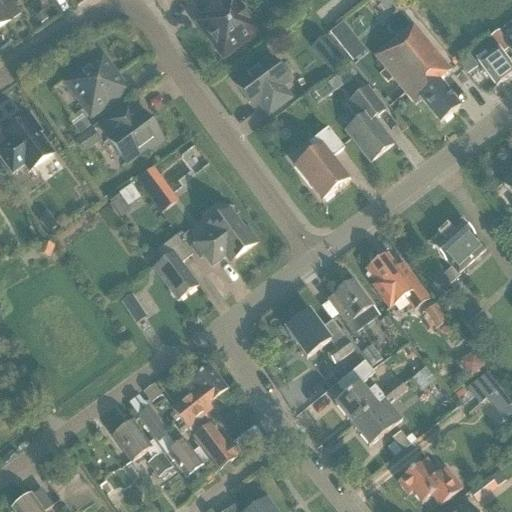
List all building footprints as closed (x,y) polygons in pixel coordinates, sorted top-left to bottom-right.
[(0,0),(0,29),(5,27),(20,16),(9,0),(0,0)] [(47,11),(35,19),(42,29),(69,11),(61,0),(47,0),(42,4),(47,11)] [(228,0),(193,0),(191,2),(209,26),(208,33),(205,35),(223,60),(246,43),(247,44),(261,34),(251,20),(249,22),(233,0),(230,0),(229,1),(228,0)] [(440,126),(460,109),(441,86),(442,85),(440,82),(451,73),(412,27),(375,59),(415,108),(421,103),(440,126)] [(342,28),(330,38),(340,49),(351,39),(342,28)] [(498,33),(490,39),(502,55),(509,49),(498,33)] [(496,89),(511,77),(511,70),(498,51),(487,59),(484,55),(475,62),(496,89)] [(335,52),(323,62),(333,75),(345,65),(335,52)] [(118,80),(102,59),(67,86),(91,118),(118,98),(110,86),(118,80)] [(468,77),(476,71),(467,59),(459,65),(468,77)] [(232,83),(248,105),(255,100),(268,118),(290,101),(281,89),(288,85),(270,60),(250,76),(247,72),(232,83)] [(341,76),(327,85),(327,86),(333,94),(334,95),(348,85),(347,84),(341,76)] [(385,113),(368,91),(346,108),(358,124),(345,134),(370,165),(393,147),(374,122),(385,113)] [(128,108),(105,125),(114,137),(107,141),(125,166),(146,150),(148,153),(163,142),(147,121),(141,125),(128,108)] [(41,133),(30,118),(8,134),(13,140),(0,149),(0,158),(13,176),(24,167),(29,173),(53,156),(38,135),(41,133)] [(90,128),(83,119),(72,128),(79,137),(90,128)] [(100,143),(91,131),(74,144),(83,156),(100,143)] [(344,151),(328,131),(308,146),(314,153),(295,168),(322,203),(349,182),(332,160),(344,151)] [(137,183),(153,204),(165,195),(149,174),(137,183)] [(511,176),(501,186),(511,198),(511,176)] [(130,213),(119,197),(109,204),(121,220),(130,213)] [(208,236),(191,249),(199,260),(203,257),(211,268),(230,254),(235,261),(258,244),(247,229),(243,232),(229,213),(204,231),(208,236)] [(49,215),(39,222),(48,235),(58,228),(49,215)] [(458,277),(485,252),(460,224),(432,249),(451,270),(431,289),(438,297),(459,278),(458,277)] [(178,303),(197,289),(180,267),(191,258),(176,238),(157,253),(164,263),(154,271),(178,303)] [(387,258),(367,273),(376,286),(372,289),(389,311),(404,300),(413,312),(428,301),(410,277),(404,282),(387,258)] [(379,319),(372,309),(353,283),(332,298),(333,298),(327,302),(346,328),(354,337),(379,319)] [(133,297),(121,305),(135,327),(147,319),(133,297)] [(448,321),(436,306),(424,316),(436,331),(448,321)] [(475,309),(459,323),(468,332),(484,318),(475,309)] [(334,368),(353,353),(332,324),(321,332),(309,315),(285,332),(306,361),(330,344),(335,352),(327,358),(334,368)] [(393,327),(387,319),(379,324),(386,333),(393,327)] [(381,361),(370,347),(361,355),(371,368),(381,361)] [(473,353),(459,364),(472,379),(485,367),(473,353)] [(374,376),(364,365),(360,369),(359,368),(346,379),(355,391),(335,407),(351,428),(384,402),(381,397),(381,396),(375,388),(366,395),(360,387),(374,376)] [(202,413),(227,393),(208,369),(190,385),(196,393),(172,412),(187,431),(205,417),(202,413)] [(506,420),(511,415),(511,406),(487,376),(468,392),(480,406),(489,399),(506,420)] [(390,390),(398,400),(407,393),(399,383),(390,390)] [(160,396),(154,387),(143,395),(150,403),(160,396)] [(389,407),(398,400),(390,390),(381,396),(381,397),(384,402),(351,428),(369,450),(394,430),(382,415),(390,409),(389,407)] [(169,439),(157,423),(148,411),(138,419),(147,431),(159,447),(169,439)] [(159,480),(172,470),(153,444),(149,447),(133,425),(112,440),(131,466),(146,455),(152,462),(148,465),(159,480)] [(226,448),(209,426),(193,439),(219,473),(240,457),(230,444),(226,448)] [(400,434),(392,441),(402,454),(410,447),(405,441),(400,434)] [(203,467),(208,463),(198,451),(193,455),(184,442),(165,456),(172,464),(173,463),(186,480),(203,467)] [(445,471),(438,477),(426,462),(397,485),(408,498),(412,495),(421,507),(431,499),(440,509),(462,491),(445,471)] [(498,477),(491,483),(497,491),(505,485),(498,477)] [(47,511),(53,508),(41,491),(31,498),(12,511),(47,511)] [(272,511),(266,502),(250,511),(272,511)]
